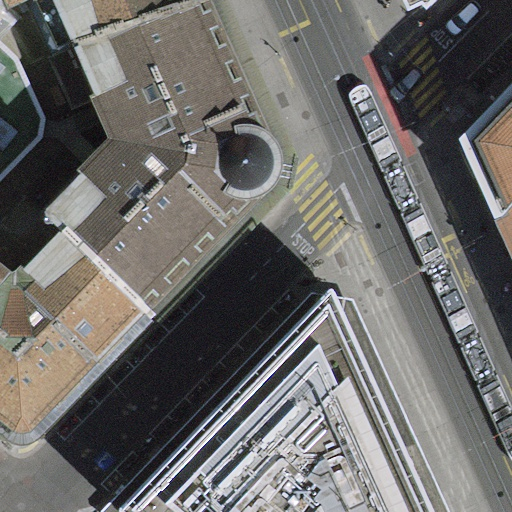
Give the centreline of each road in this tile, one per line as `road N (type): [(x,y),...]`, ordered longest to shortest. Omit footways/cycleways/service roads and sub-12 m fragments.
road 1 (residential): [(369,156),(47,511)]
road 2 (residential): [(511,476),(369,156)]
road 3 (residential): [(369,156),(427,78),(504,0)]
road 4 (residential): [(369,156),(299,0)]
